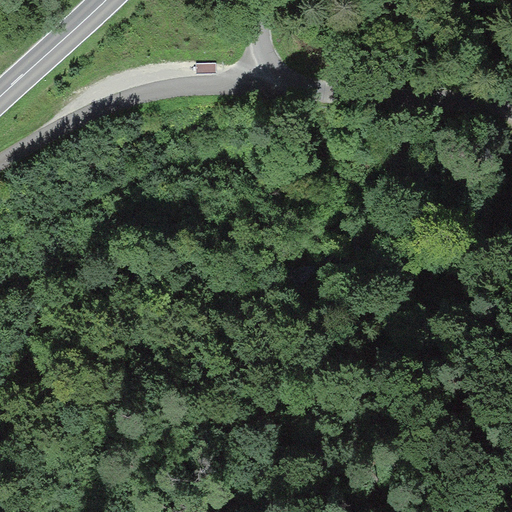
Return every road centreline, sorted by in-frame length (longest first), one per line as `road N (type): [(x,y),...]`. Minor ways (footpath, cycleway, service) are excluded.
road 1 (track): [(511,211),(274,465),(252,511)]
road 2 (unclassified): [(261,83),(143,95),(57,129),(0,163)]
road 3 (unclassified): [(261,83),(469,102),(511,98)]
road 4 (tertiary): [(0,99),(108,0)]
